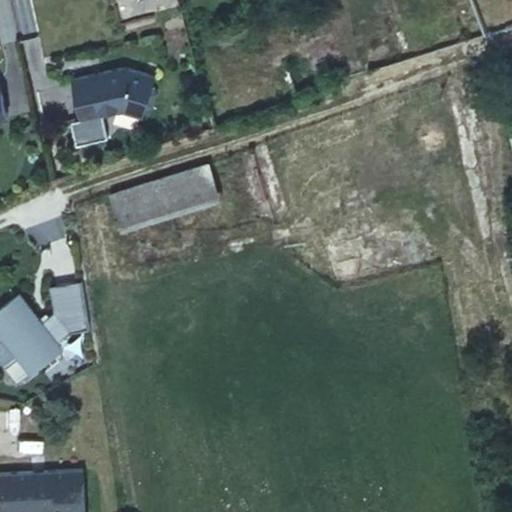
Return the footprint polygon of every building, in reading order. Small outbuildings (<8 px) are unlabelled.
[(483,34),(473,2),(454,9),(417,23),(389,33),(398,62),(483,34)] [(154,91),(151,84),(153,76),(124,67),(73,78),(81,118),(103,113),(102,110),(117,105),(141,114),(144,106),(151,103),(154,91)] [(214,129),(300,101),(288,68),(204,98),(214,129)] [(112,192),(122,228),(223,200),(213,164),(112,192)] [(4,366),(17,382),(57,349),(58,339),(69,330),(89,327),(80,278),(49,283),(54,310),(41,321),(19,292),(0,307),(0,333),(2,332),(19,354),(4,366)] [(33,471),(0,472),(0,511),(83,511),(82,468),(43,470),(43,473),(33,474),(33,471)]
